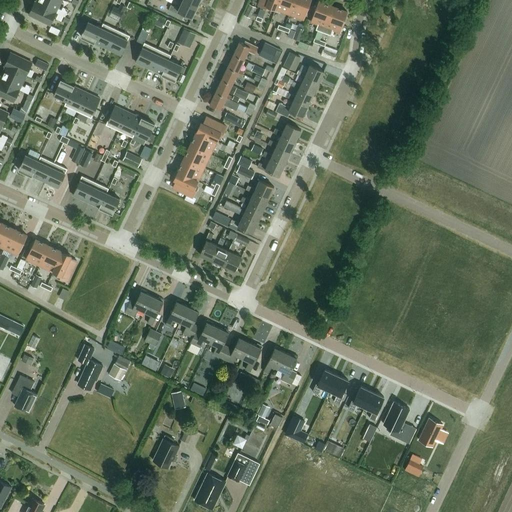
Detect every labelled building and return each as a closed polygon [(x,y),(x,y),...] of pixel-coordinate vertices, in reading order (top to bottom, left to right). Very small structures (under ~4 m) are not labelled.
[(61,0),(37,0),(36,3),(35,2),(56,13),(65,17),(68,10),(63,8),(62,10),(58,9),(61,0)] [(192,18),(197,7),(183,0),(182,2),(179,9),(171,6),(169,10),(177,14),(178,12),(192,18)] [(260,0),(258,6),(269,10),(270,8),(275,10),(275,9),(278,0),(260,0)] [(294,0),(278,0),(275,9),(289,14),(294,0)] [(310,0),(294,0),(289,14),(303,20),(310,0)] [(56,13),(35,2),(29,15),(50,25),(56,13)] [(333,7),(318,2),(311,22),(318,24),(315,30),(323,33),(333,7)] [(119,9),(114,6),(110,13),(121,18),(126,7),(121,5),(119,9)] [(253,13),(255,8),(249,5),(244,15),(250,18),(253,13)] [(347,12),(333,7),(323,33),(331,36),(333,30),(340,33),(347,12)] [(161,28),(165,20),(156,15),(154,20),(158,22),(157,26),(161,28)] [(187,24),(190,18),(183,15),(181,21),(187,24)] [(88,22),(81,37),(94,43),(101,28),(103,24),(101,28),(88,22)] [(103,24),(101,28),(94,43),(108,49),(117,30),(103,24)] [(299,42),(303,30),(297,28),(292,39),(299,42)] [(145,42),(149,32),(142,29),(138,39),(145,42)] [(189,48),(195,34),(184,29),(177,42),(189,48)] [(130,36),(117,30),(108,49),(121,55),(130,36)] [(255,53),(257,48),(251,45),(249,47),(240,42),(233,55),(243,60),(248,50),(255,53)] [(149,69),(158,49),(144,43),(135,62),(149,69)] [(282,52),(264,43),(261,50),(271,55),(268,61),(276,64),(278,59),(282,52)] [(327,57),(333,60),(339,46),(332,44),(327,57)] [(171,56),(158,49),(149,69),(162,75),(169,60),(171,56)] [(289,52),(283,65),(295,71),(301,58),(289,52)] [(11,53),(5,66),(26,76),(32,63),(11,53)] [(237,73),(243,60),(233,55),(227,68),(237,73)] [(37,60),(34,65),(46,71),(49,65),(37,60)] [(169,60),(162,75),(175,81),(182,66),(169,60)] [(262,76),(265,70),(254,65),(251,71),(262,76)] [(318,83),(324,72),(310,65),(306,74),(298,70),(296,74),(304,78),(304,77),(318,83)] [(26,76),(5,66),(4,66),(6,67),(0,79),(0,80),(20,90),(19,90),(28,94),(32,87),(27,85),(25,88),(21,86),(26,76)] [(231,85),(237,73),(227,68),(221,80),(231,85)] [(281,81),(287,84),(290,79),(283,75),(281,81)] [(313,95),(318,83),(304,77),(304,78),(301,85),(293,82),(291,86),(299,89),(299,88),(313,95)] [(259,82),(257,87),(263,90),(267,80),(261,78),(259,82)] [(20,90),(0,80),(0,96),(13,103),(19,90),(20,90)] [(66,101),(73,86),(60,80),(53,95),(66,101)] [(227,94),(231,85),(221,80),(215,93),(237,103),(239,99),(233,96),(232,99),(231,98),(231,97),(227,94)] [(276,85),(282,88),(285,83),(279,80),(276,85)] [(256,86),(247,82),(244,90),(252,94),(256,86)] [(78,112),(87,93),(73,86),(66,101),(64,106),(78,112)] [(245,101),(249,94),(236,88),(233,95),(245,101)] [(308,106),(313,95),(299,88),(299,89),(295,96),(288,93),(286,97),(293,101),(294,100),(308,106)] [(100,99),(87,93),(78,112),(91,118),(100,99)] [(239,104),(237,103),(215,93),(209,106),(219,110),(222,104),(236,110),(239,104)] [(302,118),(308,106),(294,100),(293,101),(290,108),(282,104),(279,103),(275,112),(287,117),(290,112),(302,118)] [(249,103),(245,113),(251,115),(255,106),(249,103)] [(119,131),(128,112),(115,106),(106,125),(119,131)] [(21,124),(25,115),(13,109),(9,118),(21,124)] [(274,120),(277,114),(268,109),(265,116),(274,120)] [(134,133),(141,118),(128,112),(119,131),(132,138),(134,133)] [(226,113),(223,119),(245,130),(248,125),(242,121),(226,113)] [(53,128),(56,120),(51,117),(47,125),(53,128)] [(197,131),(216,141),(217,141),(219,136),(222,137),(226,127),(206,117),(203,124),(200,123),(197,131)] [(143,119),(141,118),(134,133),(132,138),(133,138),(135,134),(148,140),(155,125),(143,119)] [(295,142),(301,130),(287,124),(283,132),(275,129),(273,133),(281,137),(281,135),(295,142)] [(60,133),(67,135),(69,129),(63,126),(60,133)] [(197,132),(191,145),(210,154),(216,141),(197,131),(196,132),(197,132)] [(254,137),(260,140),(263,134),(257,131),(254,137)] [(153,144),(156,137),(151,134),(147,142),(153,144)] [(290,153),(295,142),(281,135),(281,137),(277,144),(270,140),(268,145),(275,148),(276,147),(290,153)] [(60,141),(67,145),(69,139),(62,136),(60,141)] [(10,146),(13,140),(7,138),(4,144),(10,146)] [(191,145),(184,159),(204,168),(210,154),(191,145)] [(263,150),(254,146),(252,151),(260,155),(263,150)] [(71,161),(78,164),(84,150),(78,147),(71,161)] [(284,165),(290,153),(276,147),(275,148),(272,155),(264,152),(262,156),(270,159),(270,158),(284,165)] [(79,165),(86,168),(92,154),(85,151),(79,165)] [(123,159),(137,166),(141,158),(127,151),(123,159)] [(93,160),(98,162),(101,156),(96,153),(93,160)] [(18,170),(32,176),(38,161),(25,155),(18,170)] [(237,164),(248,168),(252,161),(241,156),(237,164)] [(45,182),(54,163),(40,157),(38,161),(32,176),(45,182)] [(279,176),(284,165),(270,158),(270,159),(267,167),(259,163),(257,167),(265,171),(265,170),(279,176)] [(204,168),(184,159),(178,172),(197,181),(204,168)] [(67,169),(54,163),(45,182),(58,188),(67,169)] [(256,174),(240,166),(236,172),(253,180),(256,174)] [(121,176),(132,181),(135,175),(124,170),(121,176)] [(177,172),(173,180),(176,181),(172,188),(193,197),(198,188),(195,187),(198,181),(197,181),(178,172),(177,172)] [(86,202),(95,182),(82,176),(73,195),(86,202)] [(268,199),(274,187),(259,181),(255,189),(248,186),(246,190),(253,193),(254,192),(268,199)] [(100,208),(107,193),(109,189),(95,182),(86,202),(100,208)] [(235,186),(229,183),(224,193),(232,197),(237,186),(235,186)] [(263,210),(268,199),(254,192),(253,193),(250,201),(243,197),(241,201),(248,205),(249,204),(263,210)] [(100,208),(113,214),(119,199),(107,193),(100,208)] [(258,222),(263,210),(249,204),(248,205),(245,212),(237,208),(235,213),(243,216),(243,215),(258,222)] [(230,220),(217,214),(213,221),(226,227),(230,220)] [(252,233),(258,222),(243,215),(243,216),(239,223),(232,220),(230,224),(238,228),(238,227),(252,233)] [(0,222),(0,246),(4,249),(13,229),(0,222)] [(208,228),(214,231),(216,225),(211,222),(208,228)] [(13,229),(4,249),(17,255),(27,236),(13,229)] [(236,234),(230,231),(227,237),(234,240),(236,234)] [(218,246),(217,246),(210,242),(213,235),(209,233),(205,241),(206,241),(200,255),(211,261),(218,246)] [(241,243),(247,246),(250,241),(236,234),(234,240),(232,244),(236,246),(239,247),(241,243)] [(229,252),(228,251),(221,248),(225,240),(220,238),(217,246),(218,246),(211,261),(223,266),(229,252)] [(35,240),(26,259),(39,265),(49,246),(35,240)] [(232,244),(228,251),(229,252),(223,266),(234,271),(241,257),(233,253),(236,246),(232,244)] [(49,246),(39,265),(53,272),(62,253),(49,246)] [(62,253),(53,272),(58,275),(57,277),(67,282),(77,261),(70,258),(71,256),(63,252),(62,253)] [(36,275),(31,286),(36,289),(41,278),(36,275)] [(64,300),(68,291),(63,288),(58,297),(64,300)] [(144,313),(152,297),(146,294),(146,292),(142,290),(135,303),(130,301),(124,313),(134,318),(138,310),(144,313)] [(164,300),(159,298),(158,300),(152,297),(144,313),(150,316),(146,324),(151,326),(164,300)] [(180,322),(187,307),(181,304),(182,302),(177,300),(165,325),(170,327),(174,319),(180,322)] [(193,324),(200,310),(195,308),(194,310),(187,307),(180,322),(186,325),(183,333),(193,338),(196,332),(198,327),(193,324)] [(210,343),(218,328),(211,325),(212,323),(207,321),(201,334),(196,332),(193,338),(190,343),(200,348),(204,340),(210,343)] [(223,345),(229,331),(225,329),(224,331),(218,328),(210,343),(216,346),(213,354),(223,359),(228,347),(223,345)] [(150,329),(144,341),(150,344),(156,332),(150,329)] [(155,346),(161,334),(156,332),(150,344),(155,346)] [(34,348),(39,338),(33,335),(28,345),(34,348)] [(243,359),(250,343),(244,340),(245,338),(240,336),(233,350),(228,347),(223,359),(233,364),(236,356),(243,359)] [(262,347),(257,344),(256,346),(250,343),(243,359),(249,362),(245,370),(250,372),(262,347)] [(87,364),(81,378),(82,378),(79,385),(89,390),(93,382),(94,382),(95,380),(96,381),(103,366),(89,360),(94,349),(85,345),(78,360),(87,364)] [(278,369),(286,353),(279,350),(280,349),(275,346),(263,372),(268,374),(272,366),(278,369)] [(291,371),(298,357),(293,355),(292,356),(286,353),(278,369),(285,372),(281,380),(291,385),(296,373),(291,371)] [(31,365),(34,359),(24,354),(21,360),(31,365)] [(149,365),(151,360),(144,356),(141,362),(149,365)] [(128,364),(117,359),(115,364),(126,370),(128,364)] [(171,378),(175,369),(165,365),(161,374),(171,378)] [(318,384),(314,392),(320,395),(323,388),(331,392),(338,376),(326,371),(320,385),(318,384)] [(34,382),(20,375),(14,389),(21,392),(14,406),(28,412),(37,394),(30,391),(34,382)] [(248,390),(254,378),(249,375),(243,387),(248,390)] [(338,376),(331,392),(339,395),(335,402),(341,405),(345,397),(343,396),(350,381),(338,376)] [(248,390),(254,392),(260,380),(254,378),(248,390)] [(203,396),(206,389),(193,383),(190,390),(203,396)] [(353,401),(349,409),(354,411),(358,404),(365,408),(373,392),(361,387),(354,401),(353,401)] [(171,394),(173,402),(184,400),(182,391),(171,394)] [(373,392),(365,408),(373,412),(370,419),(376,421),(379,413),(378,412),(384,397),(373,392)] [(383,424),(393,429),(390,434),(409,443),(416,429),(403,423),(409,409),(394,402),(383,424)] [(267,413),(260,410),(257,415),(265,418),(267,413)] [(270,426),(277,430),(282,419),(275,416),(270,426)] [(287,435),(304,443),(307,435),(300,431),(304,421),(295,417),(287,435)] [(430,419),(419,441),(432,447),(435,441),(441,429),(443,425),(430,419)] [(262,432),(265,427),(254,422),(252,427),(262,432)] [(377,427),(370,424),(363,438),(370,442),(377,427)] [(187,427),(181,440),(187,443),(194,430),(187,427)] [(238,433),(234,443),(244,447),(248,437),(238,433)] [(152,460),(168,467),(171,460),(172,460),(179,445),(171,442),(173,439),(164,434),(152,460)] [(331,454),(335,446),(328,443),(325,450),(331,454)] [(213,455),(206,470),(210,472),(217,457),(213,455)] [(235,459),(227,476),(240,482),(248,465),(235,459)] [(213,509),(226,482),(207,473),(194,500),(213,509)] [(0,507),(1,508),(11,487),(0,481),(0,507)] [(40,511),(45,505),(33,498),(25,511),(40,511)]
